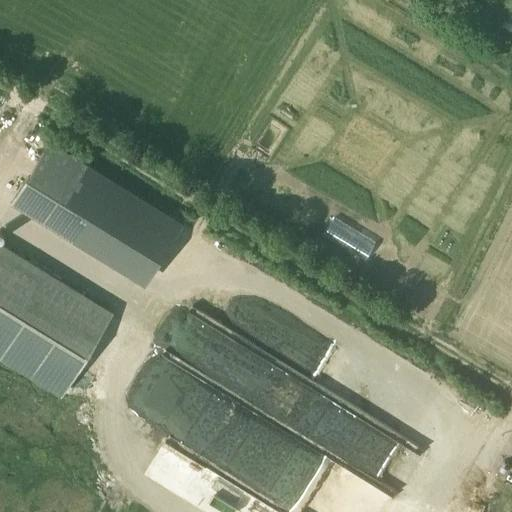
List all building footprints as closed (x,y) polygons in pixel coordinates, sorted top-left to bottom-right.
[(50,141),(22,186),(64,212),(92,167),(50,141)] [(174,217),(92,167),(64,212),(54,228),(136,278),(174,217)] [(64,212),(22,186),(13,202),(54,228),(64,212)] [(110,314),(0,246),(0,353),(62,392),(110,314)] [(189,303),(164,353),(203,372),(209,360),(199,355),(207,340),(205,339),(212,325),(241,339),(243,335),(213,320),(215,316),(189,303)] [(218,413),(212,421),(218,425),(214,431),(202,423),(192,438),(208,449),(239,403),(223,393),(212,409),(218,413)]
